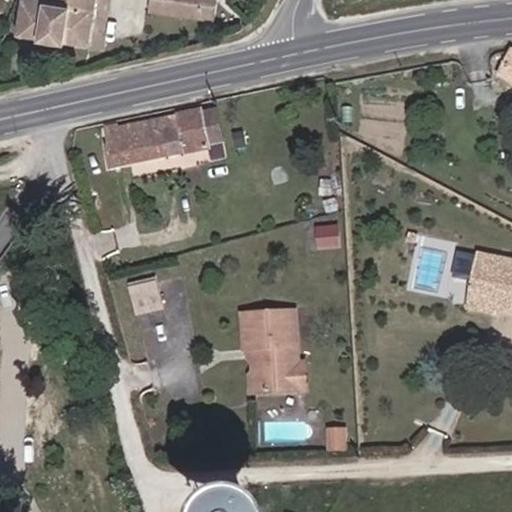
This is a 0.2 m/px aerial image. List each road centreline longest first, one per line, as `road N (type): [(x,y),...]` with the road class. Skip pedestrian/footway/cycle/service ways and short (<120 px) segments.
road 1 (unclassified): [(55,106),(160,511)]
road 2 (secondary): [(295,53),(55,106)]
road 3 (secondary): [(511,17),(295,53)]
